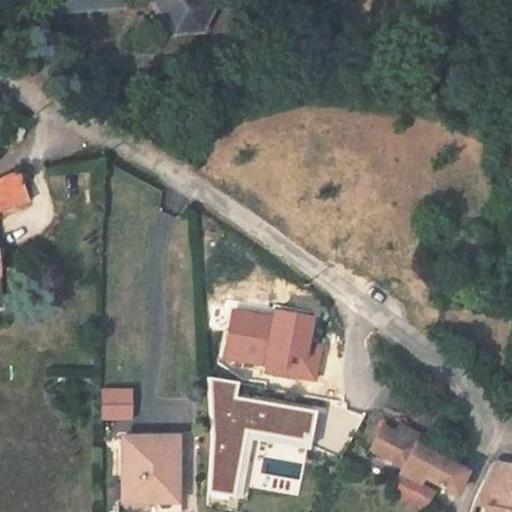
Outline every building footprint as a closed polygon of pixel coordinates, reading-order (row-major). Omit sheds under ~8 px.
[(123,11),(125,0),(146,0),(146,3),(171,31),(192,40),(215,24),(211,0),(210,0),(60,0),(65,22),(123,11)] [(2,216),(33,202),(24,174),(0,183),(0,312),(7,313),(2,216)] [(315,382),(321,348),(308,346),(314,318),(277,311),(276,318),(234,310),(225,359),(267,367),(266,373),(315,382)] [(310,444),(317,411),(235,396),(237,383),(209,378),(214,437),(210,492),(234,496),(245,432),(310,444)] [(131,419),(132,390),(104,389),(103,418),(131,419)] [(402,471),(412,447),(417,436),(395,427),(391,436),(378,430),(366,456),(402,471)] [(183,507),(182,438),(124,438),(125,507),(183,507)] [(467,471),(412,447),(402,471),(390,500),(414,510),(419,497),(412,490),(416,480),(455,497),(467,471)] [(511,511),(511,472),(494,470),(483,489),(511,494),(506,511),(511,511)] [(506,511),(511,494),(483,489),(470,511),(506,511)]
